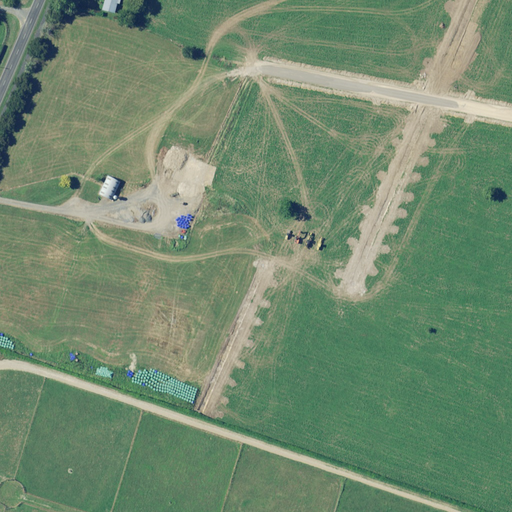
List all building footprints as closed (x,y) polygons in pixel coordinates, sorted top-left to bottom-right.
[(104,0),(102,10),(114,13),(117,3),(118,4),(119,0),(104,0)] [(247,65),(232,63),(230,76),(245,78),(247,65)] [(120,182),(108,176),(99,194),(111,200),(120,182)] [(100,184),(89,179),(81,196),(93,201),(100,184)] [(46,189),(34,184),(30,195),(42,200),(46,189)] [(208,218),(173,208),(170,218),(205,228),(208,218)]
